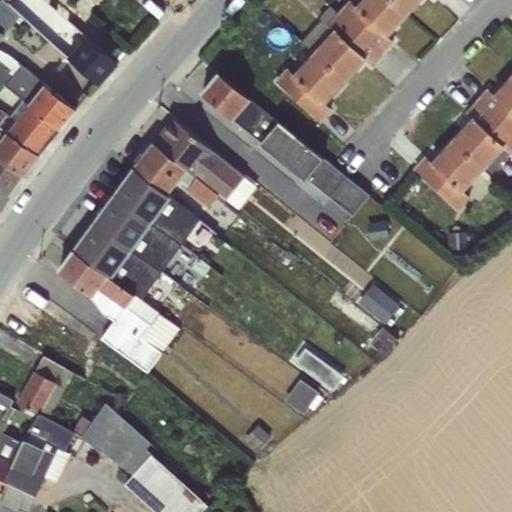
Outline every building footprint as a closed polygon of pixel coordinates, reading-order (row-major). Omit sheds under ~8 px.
[(12,8),(2,0),(0,0),(0,37),(20,15),(12,8)] [(45,0),(41,0),(40,2),(25,20),(98,83),(117,63),(45,0)] [(349,0),(347,0),(337,12),(381,53),(392,41),(386,35),(406,13),(391,0),(360,0),(355,5),(349,0)] [(391,0),(406,13),(418,0),(391,0)] [(320,19),(300,41),(312,52),(343,81),(364,59),(371,64),(381,53),(337,12),(329,5),(318,17),(320,19)] [(0,79),(23,99),(59,129),(76,108),(0,48),(0,79)] [(343,81),(312,52),(293,73),(286,66),(274,80),(319,121),(330,109),(324,103),(343,81)] [(261,141),(277,120),(217,72),(200,91),(259,143),(261,141)] [(488,89),(477,101),(511,133),(511,75),(494,95),(488,89)] [(59,129),(23,99),(10,115),(0,109),(0,125),(39,154),(59,129)] [(472,118),(452,140),(483,169),(485,167),(491,172),(511,150),(511,133),(477,101),(466,113),(472,118)] [(171,115),(151,141),(218,194),(237,210),(257,185),(171,115)] [(277,120),(261,141),(265,144),(277,157),(279,156),(306,178),(323,157),(277,120)] [(39,154),(0,125),(0,157),(24,174),(39,154)] [(483,169),(452,140),(431,163),(425,157),(414,169),(458,209),(470,197),(463,190),(483,169)] [(151,141),(133,168),(167,194),(177,182),(186,189),(185,191),(207,208),(218,194),(151,141)] [(24,174),(0,157),(0,188),(10,195),(24,174)] [(323,157),(306,178),(329,197),(346,176),(323,157)] [(114,194),(113,195),(181,246),(199,221),(167,194),(133,168),(129,173),(131,175),(116,195),(114,194)] [(346,176),(329,197),(352,215),(368,194),(346,176)] [(0,208),(10,195),(0,188),(0,208)] [(97,217),(94,221),(162,271),(181,246),(113,195),(115,197),(99,218),(97,217)] [(385,220),(367,223),(369,240),(388,237),(385,220)] [(78,244),(74,249),(141,299),(162,271),(94,221),(93,223),(95,224),(80,245),(78,244)] [(466,231),(446,232),(447,249),(468,248),(466,231)] [(141,299),(74,249),(57,269),(92,296),(91,298),(106,315),(114,320),(101,338),(147,372),(179,327),(141,299)] [(373,283),(358,302),(384,323),(399,304),(373,283)] [(382,326),(368,342),(383,355),(397,339),(382,326)] [(73,372),(43,355),(16,401),(38,412),(48,418),(73,372)] [(319,393),(300,379),(285,399),(303,414),(319,393)] [(0,418),(0,435),(1,433),(14,408),(10,406),(13,398),(0,391),(0,401),(7,406),(1,419),(0,418)] [(104,401),(81,438),(132,473),(124,484),(154,511),(200,511),(208,504),(146,448),(150,442),(104,401)] [(22,443),(0,490),(0,500),(25,511),(27,511),(44,476),(55,481),(69,453),(64,451),(73,434),(48,418),(38,412),(22,443)] [(257,424),(244,439),(256,451),(270,435),(257,424)] [(1,433),(0,435),(0,490),(22,443),(1,433)]
